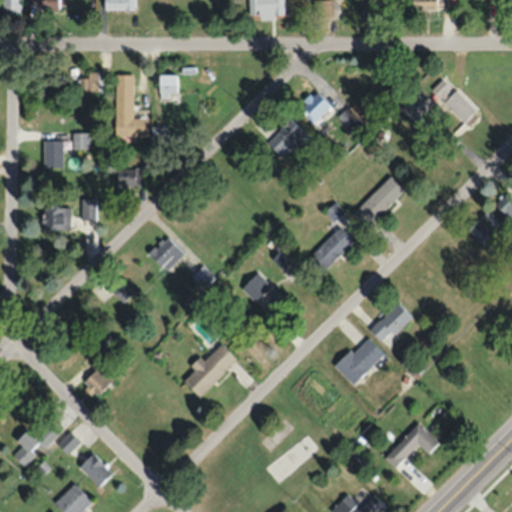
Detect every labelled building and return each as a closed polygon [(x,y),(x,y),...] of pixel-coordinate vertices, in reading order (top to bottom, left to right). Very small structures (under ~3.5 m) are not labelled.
[(21,15),(21,0),(1,0),(1,15),(21,15)] [(41,0),(42,9),(59,9),(58,0),(41,0)] [(106,0),(106,9),(135,9),(134,0),(106,0)] [(248,0),(248,16),(283,16),(282,0),(248,0)] [(312,0),(312,17),(336,17),(336,0),(312,0)] [(437,0),(411,0),(412,10),(437,10),(437,0)] [(97,70),(78,70),(78,93),(97,93),(97,70)] [(147,135),(147,117),(133,117),(133,73),(114,73),(114,135),(147,135)] [(159,94),(176,94),(176,73),(159,73),(159,94)] [(427,86),(463,122),(475,110),(439,74),(427,86)] [(417,125),(437,109),(420,89),(400,105),(417,125)] [(330,106),(316,92),(300,108),(314,122),(330,106)] [(297,139),(303,146),(310,138),(290,118),(266,142),(280,156),(297,139)] [(150,143),(168,143),(168,126),(150,126),(150,143)] [(88,132),(72,132),(72,148),(88,148),(88,132)] [(42,167),(62,167),(62,139),(43,139),(42,167)] [(144,167),(116,167),(116,186),(144,186),(144,167)] [(403,189),(389,175),(352,212),(366,226),(403,189)] [(511,219),(511,196),(505,191),(493,205),(511,219)] [(81,218),(95,218),(95,198),(81,198),(81,218)] [(70,206),(42,206),(42,229),(70,229),(70,206)] [(484,247),(496,237),(477,217),(466,227),(484,247)] [(353,239),(339,225),(305,259),(319,273),(353,239)] [(148,253),(165,270),(183,253),(166,235),(148,253)] [(214,276),(202,264),(191,275),(203,287),(214,276)] [(242,287),(255,300),(270,285),(256,273),(242,287)] [(369,328),(383,343),(411,316),(396,301),(369,328)] [(383,353),(365,335),(334,365),(352,383),(383,353)] [(203,358),(201,356),(180,377),(199,395),(236,358),(220,342),(203,358)] [(114,377),(100,363),(82,380),(97,394),(114,377)] [(34,436),(25,426),(13,436),(21,445),(12,454),(23,465),(35,454),(30,449),(39,442),(43,447),(61,431),(51,420),(34,436)] [(435,439),(417,422),(382,457),(399,474),(435,439)] [(55,441),(65,453),(79,441),(69,430),(55,441)] [(318,448),(305,433),(264,468),(276,482),(318,448)] [(79,466),(98,486),(112,472),(92,452),(79,466)] [(63,511),(79,511),(91,501),(73,482),(53,501),(63,511)] [(330,511),(348,511),(355,503),(342,494),(330,511)] [(361,511),(380,511),(385,508),(373,495),(359,509),(361,511)]
